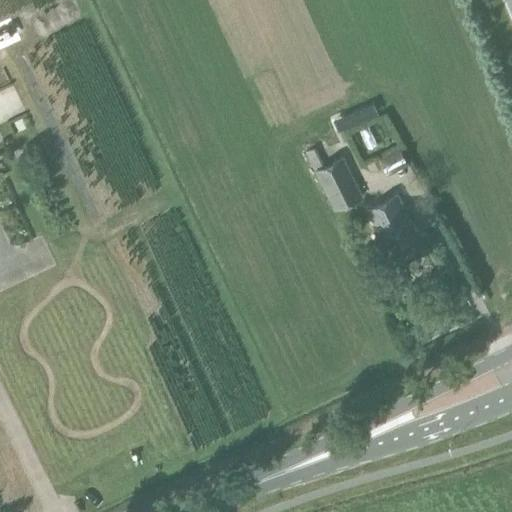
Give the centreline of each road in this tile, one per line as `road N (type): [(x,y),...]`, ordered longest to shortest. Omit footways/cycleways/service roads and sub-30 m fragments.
road 1 (secondary): [(247,490),(510,406)]
road 2 (secondary): [(490,363),(247,490)]
